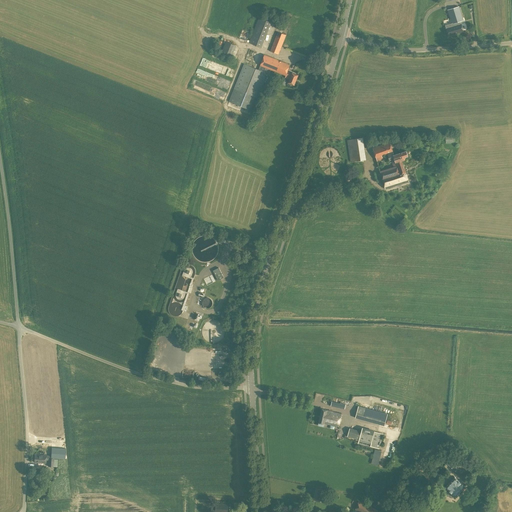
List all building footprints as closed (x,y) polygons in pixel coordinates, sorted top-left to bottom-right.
[(446,25),(447,28),(446,28),(449,36),(463,32),(461,24),(460,24),(459,22),(463,21),(459,6),(448,10),(452,24),(446,25)] [(249,43),(261,48),(271,22),(259,17),(249,43)] [(277,32),(270,51),(278,54),(286,35),(277,32)] [(231,58),(236,46),(226,41),(221,54),(231,58)] [(268,77),(271,70),(285,76),(284,80),(288,82),(288,83),(294,85),(298,75),(292,73),(287,71),(290,65),(264,55),(259,70),(244,64),(229,102),(253,111),(267,76),(268,77)] [(363,138),(347,140),(350,162),(366,160),(363,138)] [(388,153),(389,155),(394,153),(390,143),(386,144),(387,148),(384,149),(385,153),(388,153)] [(382,159),(381,155),(385,153),(384,149),(387,148),(386,144),(373,148),(377,160),(382,159)] [(394,155),(394,153),(389,155),(390,158),(388,159),(389,163),(393,162),(394,164),(397,163),(397,162),(402,160),(404,159),(405,158),(404,157),(408,156),(406,151),(394,155)] [(409,182),(406,172),(402,160),(397,162),(397,163),(394,164),(395,167),(380,171),(385,189),(409,182)] [(219,268),(213,271),(218,281),(224,278),(219,268)] [(384,426),(387,414),(358,406),(355,418),(384,426)] [(318,422),(324,424),(337,426),(341,413),(327,410),(322,409),(318,422)] [(349,428),(347,436),(354,438),(356,430),(349,428)] [(360,433),(359,439),(377,444),(380,433),(372,431),(370,436),(360,433)] [(371,463),(378,465),(382,454),(375,452),(371,463)] [(35,455),(34,462),(46,463),(46,460),(48,460),(48,458),(50,458),(50,457),(50,456),(50,455),(48,455),(46,455),(46,456),(46,455),(40,455),(35,455)] [(448,464),(455,471),(460,466),(453,459),(448,464)] [(418,470),(423,467),(420,461),(415,465),(418,470)] [(465,486),(455,477),(446,486),(455,496),(465,486)] [(323,502),(326,490),(315,488),(313,500),(323,502)] [(358,501),(354,510),(358,511),(379,511),(381,510),(358,501)] [(216,503),(215,511),(227,511),(228,504),(216,503)]
